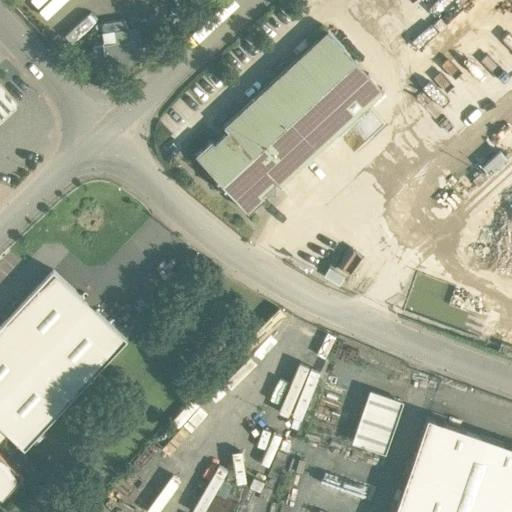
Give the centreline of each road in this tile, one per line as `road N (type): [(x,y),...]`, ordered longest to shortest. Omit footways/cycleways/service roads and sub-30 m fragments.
road 1 (residential): [(511,387),(415,354),(242,266),(129,105)]
road 2 (residential): [(129,105),(0,229)]
road 3 (residential): [(249,0),(129,105)]
road 4 (residential): [(129,105),(14,0)]
